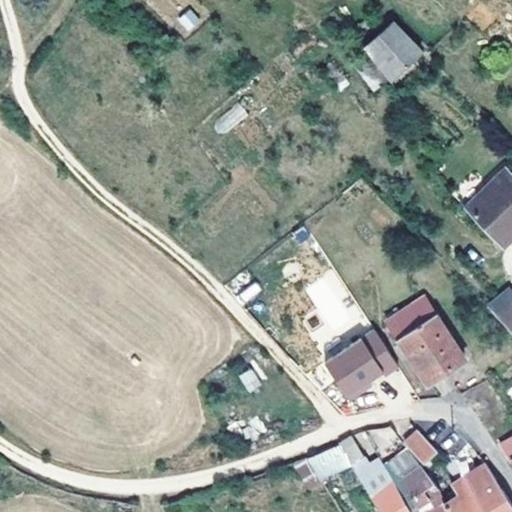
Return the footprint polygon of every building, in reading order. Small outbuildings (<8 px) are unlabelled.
[(176,17),(186,33),(201,25),(192,9),(176,17)] [(392,77),(421,49),(394,20),(365,48),(392,77)] [(504,243),(511,236),(511,175),(506,168),(467,205),(504,243)] [(498,316),(511,304),(511,288),(489,306),(498,316)] [(465,359),(425,296),(387,320),(427,383),(465,359)] [(511,304),(498,316),(511,330),(511,304)] [(322,364),(348,401),(399,367),(373,329),(322,364)] [(248,392),(262,385),(252,367),(238,375),(248,392)] [(437,450),(419,430),(406,442),(424,462),(437,450)] [(447,511),(443,505),(421,465),(397,434),(396,433),(377,447),(377,449),(384,461),(415,511),(447,511)] [(511,436),(500,443),(507,455),(508,458),(511,464),(511,436)] [(415,511),(384,461),(358,475),(379,511),(415,511)] [(511,511),(511,504),(486,463),(465,476),(486,511),(511,511)] [(486,511),(465,476),(446,487),(454,499),(443,505),(447,511),(486,511)]
